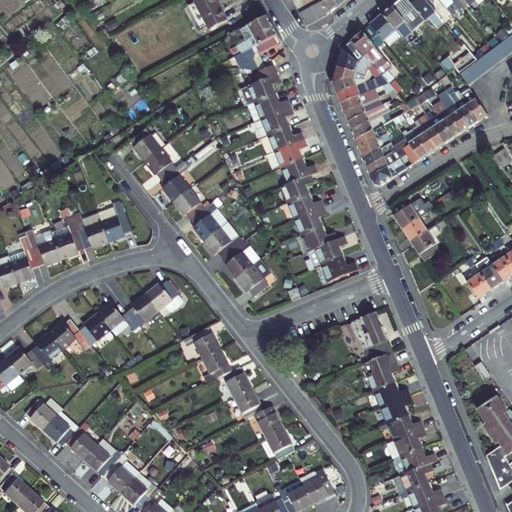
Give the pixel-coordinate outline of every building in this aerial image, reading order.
[(239,14),(231,0),(207,0),(220,24),(239,14)] [(318,0),(320,3),(326,15),(327,16),(345,0),(318,0)] [(423,0),(400,0),(391,8),(412,31),(413,32),(428,19),(438,30),(445,24),(423,0)] [(448,12),(437,0),(423,0),(445,24),(449,29),(451,27),(447,22),(449,20),(445,15),(448,12)] [(437,0),(448,12),(451,16),(456,11),(450,5),(446,0),(437,0)] [(450,0),(453,3),(460,11),(465,6),(459,0),(450,0)] [(326,15),(320,3),(313,7),(306,10),(299,14),(306,27),(313,23),(319,19),(326,15)] [(382,16),(395,31),(399,27),(403,32),(405,30),(408,35),(412,31),(391,8),(382,16)] [(382,16),(371,25),(380,36),(384,41),(396,31),(395,31),(382,16)] [(237,45),(241,53),(276,35),(266,17),(240,30),(245,41),(237,45)] [(362,33),(371,43),(377,50),(385,42),(384,41),(380,36),(371,25),(362,33)] [(412,31),(408,35),(407,36),(412,43),(418,38),(413,32),(412,31)] [(381,76),(388,70),(391,67),(377,50),(371,43),(362,33),(352,41),(359,50),(364,56),(367,54),(372,60),(377,56),(384,65),(377,71),(381,76)] [(236,71),(260,71),(265,66),(258,53),(280,42),(276,35),(241,53),(231,59),(236,71)] [(511,53),(511,46),(507,40),(501,44),(510,55),(511,53)] [(350,57),(359,50),(352,41),(342,50),(350,57)] [(510,55),(501,44),(497,47),(505,59),(510,55)] [(455,69),(458,74),(476,61),(463,45),(440,64),(448,74),(455,69)] [(505,59),(497,47),(491,51),(499,63),(505,59)] [(337,68),(355,73),(358,63),(357,62),(350,57),(342,50),(337,68)] [(499,63),(491,51),(486,56),(495,66),(499,63)] [(486,56),(481,59),(489,70),(495,66),(486,56)] [(489,70),(481,59),(475,63),(484,74),(489,70)] [(484,74),(475,63),(470,67),(479,78),(484,74)] [(272,66),(257,73),(262,84),(249,89),(255,105),(275,96),(271,87),(274,86),(279,84),(272,66)] [(479,78),(470,67),(465,71),(474,82),(479,78)] [(353,80),(355,73),(337,68),(332,84),(353,80)] [(447,75),(449,78),(451,77),(452,78),(458,74),(455,69),(448,74),(447,75)] [(336,93),(340,104),(359,96),(383,86),(387,84),(390,82),(394,78),(388,70),(381,76),(377,77),(378,80),(357,88),(357,85),(336,93)] [(474,82),(465,71),(460,75),(469,86),(474,82)] [(378,80),(377,77),(366,82),(357,85),(357,88),(378,80)] [(332,84),(336,93),(357,85),(366,82),(364,79),(361,79),(353,80),(332,84)] [(400,93),(390,82),(387,84),(393,90),(397,96),(400,93)] [(383,86),(389,92),(390,92),(393,90),(387,84),(383,86)] [(447,92),(459,111),(470,127),(478,122),(467,105),(463,108),(458,100),(451,89),(447,92)] [(390,92),(393,99),(398,97),(397,96),(393,90),(390,92)] [(487,116),(471,92),(462,98),(467,105),(478,122),(487,116)] [(131,98),(135,110),(143,107),(139,95),(131,98)] [(340,104),(344,113),(363,105),(373,100),(371,95),(360,99),(359,96),(340,104)] [(255,105),(261,121),(290,109),(287,102),(281,104),(279,105),(275,96),(255,105)] [(450,116),(461,133),(470,127),(459,111),(455,113),(444,96),(439,99),(450,116)] [(462,98),(458,100),(463,108),(467,105),(462,98)] [(348,122),(366,113),(381,105),(379,101),(364,108),(363,105),(344,113),(348,122)] [(453,139),(461,133),(450,116),(446,119),(438,107),(434,110),(438,115),(442,122),(453,139)] [(290,109),(261,121),(253,124),(260,140),(268,137),(289,128),(284,118),(287,117),(292,115),(290,109)] [(351,131),(370,122),(379,117),(377,112),(367,117),(366,113),(348,122),(351,131)] [(438,115),(434,118),(438,124),(442,122),(438,115)] [(453,139),(442,122),(438,124),(434,118),(433,116),(428,119),(434,127),(445,144),(453,139)] [(367,169),(371,178),(406,155),(409,153),(403,143),(395,131),(398,128),(393,120),(383,125),(385,129),(388,135),(392,142),(394,146),(396,150),(389,155),(385,158),(367,169)] [(356,141),(373,131),(380,127),(383,125),(381,121),(371,126),(370,122),(351,131),(356,141)] [(445,144),(434,127),(430,130),(424,122),(420,125),(426,133),(437,149),(445,144)] [(134,146),(144,160),(161,147),(146,127),(131,139),(135,145),(134,146)] [(292,137),(289,128),(268,137),(275,153),(303,141),(300,134),(295,136),(292,137)] [(428,155),(437,149),(426,133),(421,136),(416,128),(412,130),(428,155)] [(428,155),(412,130),(406,134),(404,132),(402,133),(407,141),(420,160),(428,155)] [(359,150),(377,140),(373,131),(356,141),(359,150)] [(377,140),(359,150),(363,159),(381,148),(386,145),(392,142),(388,135),(377,140)] [(281,167),(281,169),(302,160),(298,151),(301,150),(306,148),(303,141),(275,153),(268,156),(274,170),(281,167)] [(420,160),(407,141),(403,143),(409,153),(406,155),(413,165),(420,160)] [(385,158),(389,155),(388,152),(386,145),(381,148),(385,158)] [(161,147),(144,160),(155,174),(156,173),(160,179),(176,167),(161,147)] [(367,169),(385,158),(381,148),(363,159),(367,169)] [(502,171),(511,164),(511,159),(507,151),(494,160),(502,171)] [(406,155),(371,178),(374,186),(380,187),(413,165),(406,155)] [(302,160),(281,169),(288,186),(311,177),(317,175),(313,166),(308,168),(305,169),(302,160)] [(161,187),(172,201),(189,189),(178,174),(180,173),(176,167),(160,179),(164,185),(161,187)] [(17,179),(23,188),(29,185),(23,175),(17,179)] [(281,189),(288,204),(308,195),(304,186),(307,185),(313,183),(311,177),(288,186),(281,189)] [(204,209),(189,189),(172,201),(182,214),(184,213),(189,220),(204,209)] [(308,195),(288,204),(294,220),(323,208),(320,200),(315,202),(311,204),(308,195)] [(117,217),(101,223),(108,242),(124,237),(124,235),(131,233),(120,202),(113,204),(117,217)] [(212,203),(204,209),(189,220),(193,226),(192,227),(202,241),(227,223),(212,203)] [(426,208),(429,213),(436,208),(433,203),(426,208)] [(395,216),(404,229),(421,218),(412,205),(395,216)] [(326,214),(323,208),(294,220),(301,236),(321,228),(317,218),(321,216),(326,214)] [(439,212),(436,208),(429,213),(432,217),(439,212)] [(72,215),(84,249),(91,246),(92,248),(108,242),(101,223),(85,229),(83,222),(79,213),(72,215)] [(67,226),(51,232),(60,259),(77,254),(76,251),(84,249),(72,215),(64,218),(67,226)] [(85,229),(101,223),(99,216),(83,222),(85,229)] [(48,223),(51,232),(67,226),(64,218),(48,223)] [(412,242),(429,231),(421,218),(404,229),(412,242)] [(440,229),(447,224),(444,221),(429,231),(412,242),(429,267),(446,257),(436,241),(445,235),(440,229)] [(31,248),(37,266),(43,263),(44,265),(60,259),(51,232),(48,223),(25,232),(31,248)] [(227,223),(202,241),(213,255),(216,252),(220,259),(235,247),(242,242),(227,223)] [(308,253),(336,241),(333,233),(328,235),(325,236),(321,228),(301,236),(308,253)] [(314,269),(322,266),(342,257),(338,247),(341,246),(346,244),(343,238),(336,241),(308,253),(314,269)] [(495,242),(500,249),(505,246),(500,239),(495,242)] [(223,266),(233,279),(250,267),(258,261),(243,242),(242,242),(235,247),(220,259),(225,264),(223,266)] [(496,252),(500,249),(495,242),(491,245),(496,252)] [(26,259),(11,264),(18,284),(34,279),(30,268),(37,266),(31,248),(24,250),(26,259)] [(8,256),(11,264),(26,259),(24,250),(8,256)] [(308,253),(303,254),(310,271),(314,269),(308,253)] [(342,257),(322,266),(327,280),(356,268),(353,262),(348,264),(346,265),(342,257)] [(471,260),(475,267),(480,264),(475,257),(471,260)] [(504,282),(511,276),(511,266),(505,257),(493,266),(504,282)] [(492,291),(504,282),(493,266),(488,259),(480,264),(485,272),(481,275),(492,291)] [(475,267),(471,260),(467,263),(471,270),(475,267)] [(258,261),(250,267),(233,279),(244,293),(246,292),(250,298),(265,287),(252,269),(259,263),(258,261)] [(11,264),(0,267),(0,287),(0,288),(1,290),(18,284),(11,264)] [(492,291),(481,275),(468,283),(479,299),(492,291)] [(160,284),(146,295),(159,312),(179,296),(167,282),(161,286),(160,284)] [(287,293),(291,303),(300,299),(296,289),(287,293)] [(159,312),(146,295),(132,306),(134,308),(127,313),(139,328),(159,312)] [(139,328),(127,313),(121,318),(110,304),(97,315),(110,331),(114,337),(128,327),(133,333),(139,328)] [(375,313),(351,323),(352,325),(348,326),(351,335),(355,333),(367,362),(390,352),(375,313)] [(89,348),(110,331),(97,315),(83,325),(84,327),(78,332),(89,348)] [(48,335),(61,352),(74,341),(83,352),(89,348),(78,332),(69,321),(62,326),(61,325),(48,335)] [(195,344),(203,359),(220,350),(209,328),(183,341),(187,348),(195,344)] [(48,362),(61,352),(48,335),(34,346),(35,348),(30,352),(42,367),(46,373),(53,368),(48,362)] [(42,367),(30,352),(25,356),(19,349),(5,359),(18,376),(32,365),(36,371),(42,367)] [(224,377),(232,373),(220,350),(203,359),(210,375),(206,377),(209,384),(224,377)] [(363,364),(374,391),(395,383),(391,373),(394,372),(398,371),(390,352),(363,364)] [(18,376),(5,359),(0,363),(0,390),(5,387),(10,393),(23,382),(18,376)] [(481,362),(475,366),(485,381),(491,377),(481,362)] [(224,377),(235,399),(253,390),(241,368),(232,373),(224,377)] [(395,383),(374,391),(381,407),(409,396),(406,388),(401,390),(398,391),(395,383)] [(264,412),(253,390),(235,399),(246,421),(256,417),(264,412)] [(381,407),(387,423),(408,415),(404,405),(407,404),(411,402),(409,396),(381,407)] [(23,414),(41,431),(54,416),(58,412),(55,409),(55,405),(48,399),(42,406),(35,400),(23,414)] [(481,407),(479,411),(488,425),(485,426),(490,434),(511,419),(511,413),(510,410),(506,412),(497,399),(487,405),(484,405),(481,407)] [(256,417),(267,439),(284,430),(273,408),(264,412),(256,417)] [(54,416),(41,431),(60,447),(63,444),(73,433),(67,427),(70,423),(58,412),(54,416)] [(394,439),(422,427),(419,421),(414,423),(412,424),(408,415),(387,423),(394,439)] [(511,511),(511,419),(490,434),(496,443),(499,441),(502,445),(486,456),(500,490),(511,481),(511,502),(506,506),(509,511),(508,511),(511,511)] [(424,434),(422,427),(394,439),(387,442),(393,458),(421,447),(417,437),(420,436),(424,434)] [(95,446),(76,429),(73,433),(63,444),(82,460),(95,446)] [(267,439),(278,461),(289,456),(296,453),(284,430),(267,439)] [(114,462),(95,446),(82,460),(101,477),(114,462)] [(421,447),(393,458),(400,475),(430,463),(436,460),(433,454),(429,457),(425,458),(421,447)] [(119,493),(132,479),(120,467),(114,462),(101,477),(119,493)] [(132,479),(137,473),(124,462),(120,467),(132,479)] [(433,470),(430,463),(400,475),(393,478),(400,493),(428,482),(424,473),(428,472),(433,470)] [(0,491),(11,501),(24,487),(5,470),(0,476),(0,491)] [(304,486),(312,503),(335,492),(324,470),(317,473),(313,473),(301,479),(304,486)] [(148,499),(151,495),(156,490),(137,473),(132,479),(119,493),(138,510),(148,499)] [(288,494),(282,497),(288,511),(294,511),(312,503),(304,486),(301,480),(285,488),(288,494)] [(428,482),(400,493),(401,497),(408,494),(414,507),(443,495),(440,489),(435,491),(432,492),(428,482)] [(11,501),(22,511),(35,511),(43,504),(24,487),(11,501)] [(446,503),(443,495),(414,507),(415,511),(440,511),(438,506),(441,505),(446,503)] [(258,509),(259,511),(288,511),(282,497),(258,509)] [(138,510),(136,511),(162,511),(148,499),(138,510)] [(235,511),(259,511),(258,509),(255,502),(235,511)]
